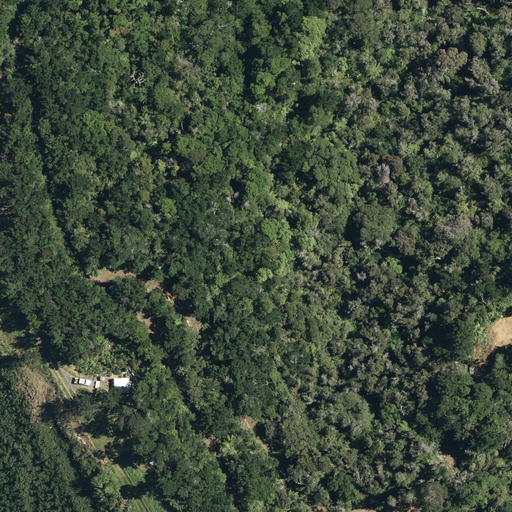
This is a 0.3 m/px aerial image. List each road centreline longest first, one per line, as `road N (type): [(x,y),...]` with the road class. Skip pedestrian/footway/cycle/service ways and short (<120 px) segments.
road 1 (track): [(22,29),(71,239),(99,284),(162,347),(243,511)]
road 2 (track): [(0,336),(106,459),(136,511)]
road 3 (track): [(29,0),(0,126)]
